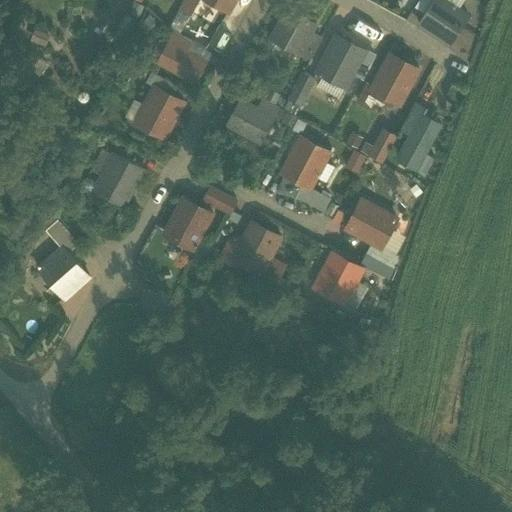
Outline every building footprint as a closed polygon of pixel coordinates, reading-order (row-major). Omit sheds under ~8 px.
[(197,0),(184,0),(180,9),(190,15),(197,0)] [(234,0),(207,0),(228,11),(234,0)] [(419,0),(414,7),(425,14),(433,0),(442,0),(457,9),(462,0),(419,0)] [(433,0),(425,14),(418,24),(450,45),(468,17),(457,9),(442,0),(433,0)] [(315,24),(287,9),(271,38),(283,44),(299,53),(311,32),(315,24)] [(12,19),(1,29),(46,77),(56,68),(12,19)] [(55,19),(53,32),(70,35),(73,22),(55,19)] [(321,38),(311,32),(299,53),(299,55),(309,60),(321,38)] [(168,44),(186,54),(192,43),(174,34),(168,44)] [(364,51),(336,36),(317,71),(345,86),(353,72),(364,51)] [(283,44),(271,38),(267,47),(278,53),(283,44)] [(159,62),(194,81),(203,63),(186,54),(168,44),(159,62)] [(375,57),(364,51),(353,72),(363,77),(375,57)] [(418,69),(390,54),(373,86),(371,89),(389,99),(399,104),(418,69)] [(154,87),(172,96),(178,86),(153,73),(148,83),(154,87)] [(314,78),(302,73),(289,99),(300,104),(314,78)] [(385,105),(389,99),(371,89),(373,86),(367,83),(357,100),(358,104),(366,108),(370,107),(374,99),(385,105)] [(135,122),(164,137),(183,102),(172,96),(154,87),(135,122)] [(258,110),(271,118),(278,107),(264,100),(258,110)] [(258,110),(241,101),(228,125),(259,141),(271,118),(258,110)] [(410,135),(421,115),(425,108),(414,103),(401,129),(410,135)] [(435,123),(421,115),(410,135),(397,158),(415,168),(424,153),(431,140),(427,138),(435,123)] [(369,156),(382,162),(396,136),(383,129),(369,156)] [(329,153),(300,138),(282,173),(310,188),(329,153)] [(361,168),(368,154),(355,148),(348,162),(361,168)] [(434,158),(424,153),(415,168),(426,173),(434,158)] [(95,190),(123,205),(142,170),(113,154),(95,190)] [(329,198),(310,188),(282,173),(277,192),(296,197),(323,211),(329,198)] [(203,199),(229,213),(236,201),(210,187),(203,199)] [(165,234),(193,248),(211,213),(184,198),(165,234)] [(361,200),(346,228),(372,242),(381,247),(396,219),(361,200)] [(62,247),(68,253),(77,245),(56,221),(46,230),(61,248),(62,247)] [(233,258),(261,272),(280,237),(252,222),(245,236),(233,258)] [(233,258),(245,236),(230,238),(219,259),(230,264),(233,258)] [(398,257),(381,247),(372,242),(366,253),(393,267),(398,257)] [(37,268),(64,299),(89,277),(68,253),(62,247),(61,248),(37,268)] [(315,287),(344,302),(362,269),(332,253),(315,287)] [(393,267),(366,253),(362,264),(389,278),(394,268),(393,267)]
